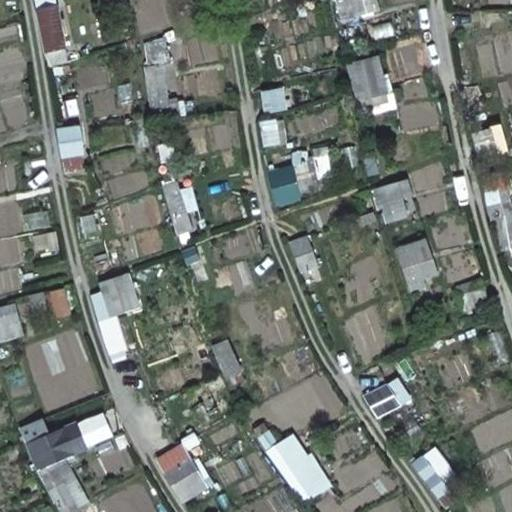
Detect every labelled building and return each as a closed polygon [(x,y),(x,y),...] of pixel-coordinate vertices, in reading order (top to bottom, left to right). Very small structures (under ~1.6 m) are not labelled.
[(56,6),(37,10),(46,52),(65,48),(56,6)] [(76,128),(58,131),(62,156),(80,153),(76,128)] [(307,162),(268,172),(276,205),(300,199),(294,177),(310,174),(307,162)] [(407,181),(372,191),(378,210),(384,208),(388,221),(405,216),(399,197),(410,194),(407,181)] [(511,214),(497,217),(502,250),(511,248),(511,214)] [(306,237),(290,244),(301,272),(317,265),(306,237)] [(425,239),(396,249),(412,292),(425,288),(422,277),(437,272),(425,239)] [(104,293),(92,297),(99,321),(138,307),(128,275),(101,284),(104,293)] [(481,279),(457,287),(464,310),(488,302),(481,279)] [(15,304),(0,307),(0,340),(24,334),(15,304)] [(63,427),(27,443),(38,470),(75,454),(63,427)] [(183,443),(157,459),(165,473),(165,475),(181,502),(201,491),(185,463),(192,459),(183,443)] [(423,457),(412,464),(438,497),(448,489),(423,457)] [(51,469),(40,475),(60,511),(77,511),(89,506),(74,477),(64,483),(58,471),(53,474),(51,469)]
